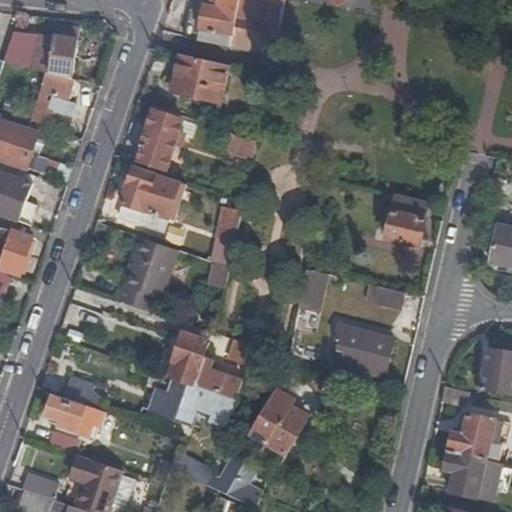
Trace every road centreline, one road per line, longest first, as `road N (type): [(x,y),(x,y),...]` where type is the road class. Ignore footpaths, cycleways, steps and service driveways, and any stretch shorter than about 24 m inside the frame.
road 1 (residential): [(74,0),(139,6),(147,34),(0,450)]
road 2 (residential): [(449,312),(397,511)]
road 3 (residential): [(449,312),(476,169)]
